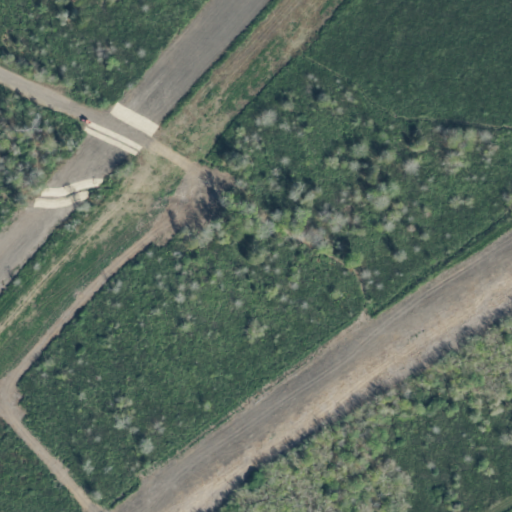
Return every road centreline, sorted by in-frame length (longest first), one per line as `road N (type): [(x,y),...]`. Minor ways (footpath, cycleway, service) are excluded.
road 1 (track): [(318,0),(213,118),(150,147),(141,186),(0,344)]
road 2 (track): [(0,70),(150,147)]
